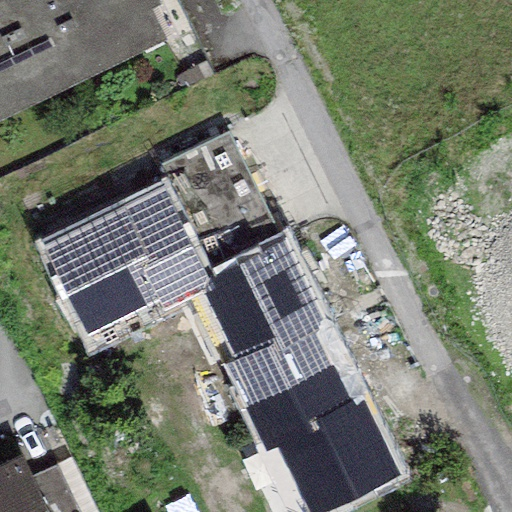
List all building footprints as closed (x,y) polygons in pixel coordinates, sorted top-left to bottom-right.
[(0,0),(0,107),(165,24),(155,0),(0,0)] [(172,183),(169,184),(207,261),(278,228),(227,125),(160,157),(172,183)] [(123,193),(44,231),(94,331),(203,277),(213,273),(207,261),(169,184),(128,204),(123,193)] [(203,277),(235,345),(314,308),(318,315),(327,310),(286,224),(278,228),(207,261),(213,273),(203,277)] [(351,385),(318,315),(314,308),(235,345),(223,351),(264,437),(269,434),(303,504),(399,458),(362,380),(351,385)] [(56,511),(22,442),(0,452),(0,511),(56,511)]
